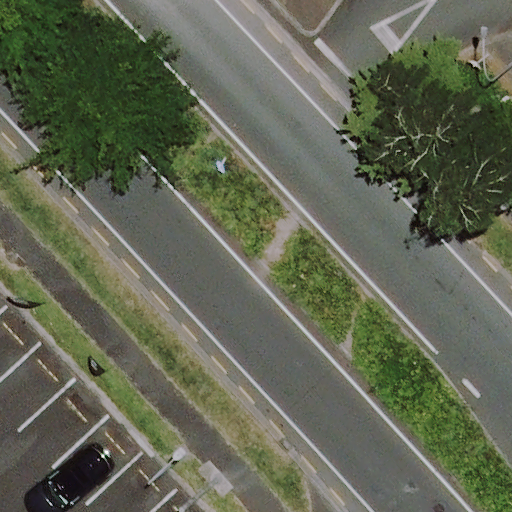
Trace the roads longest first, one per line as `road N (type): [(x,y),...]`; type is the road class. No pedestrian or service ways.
road 1 (secondary): [(418,511),(0,46)]
road 2 (secondary): [(211,0),(511,348)]
